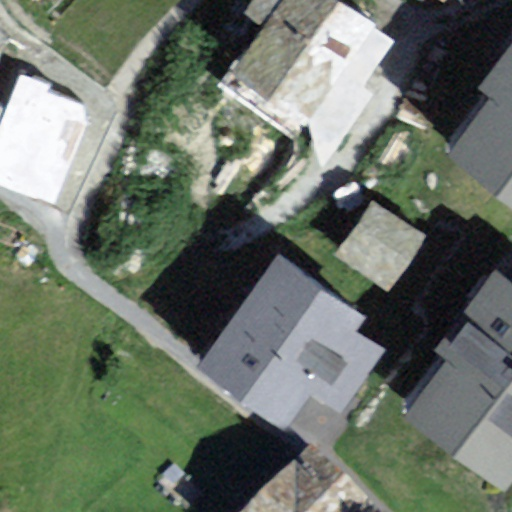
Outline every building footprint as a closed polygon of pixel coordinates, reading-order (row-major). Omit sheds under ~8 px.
[(351,22),(313,0),(259,0),(222,63),(300,108),(351,22)] [(446,0),(422,0),(440,11),(446,0)] [(511,79),(456,148),(511,193),(511,79)] [(402,236),(360,209),(332,254),(374,280),(402,236)] [(298,246),(218,353),(312,422),(392,315),(298,246)] [(494,478),(511,453),(511,288),(492,274),(395,406),(494,478)] [(347,511),(313,477),(277,511),(347,511)]
